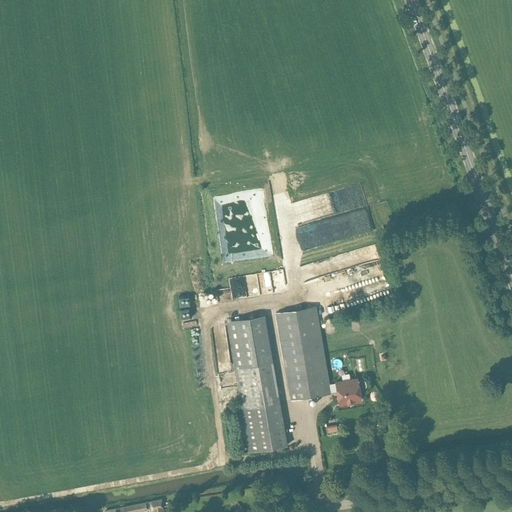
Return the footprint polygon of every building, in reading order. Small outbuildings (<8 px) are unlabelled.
[(328,242),(374,231),(369,208),(313,221),(314,228),(324,226),(328,242)] [(379,244),(301,265),(310,296),(326,292),(327,294),(388,278),(379,244)] [(229,278),(232,300),(261,295),(258,281),(271,279),(270,271),(229,278)] [(275,313),(290,401),(330,394),(330,393),(337,392),(339,405),(360,401),(359,391),(363,390),(366,386),(365,382),(362,379),(357,380),(356,378),(335,382),(335,383),(329,384),(315,306),(275,313)] [(241,409),(248,452),(273,448),(282,447),(286,446),(278,403),(279,403),(264,315),(226,321),(240,409),(241,409)] [(231,373),(230,356),(216,356),(217,373),(231,373)] [(336,425),(326,426),(328,433),(337,432),(336,425)] [(164,511),(162,499),(149,502),(151,511),(164,511)] [(145,502),(120,508),(120,511),(140,511),(147,511),(145,502)]
